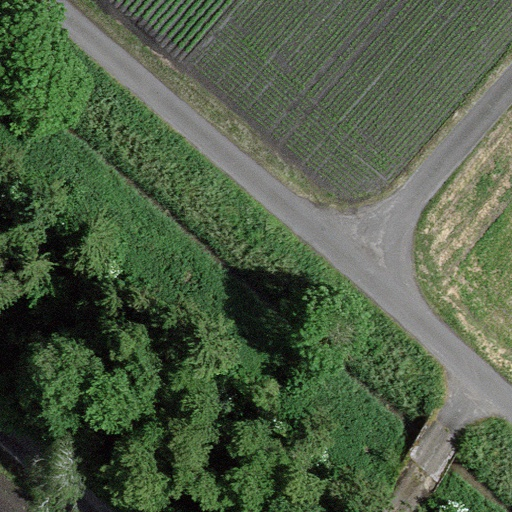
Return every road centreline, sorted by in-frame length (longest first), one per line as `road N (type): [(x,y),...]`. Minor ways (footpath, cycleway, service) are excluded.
road 1 (track): [(57,0),(511,401)]
road 2 (track): [(357,260),(511,83)]
road 3 (track): [(394,511),(481,374)]
road 4 (track): [(0,423),(101,511)]
